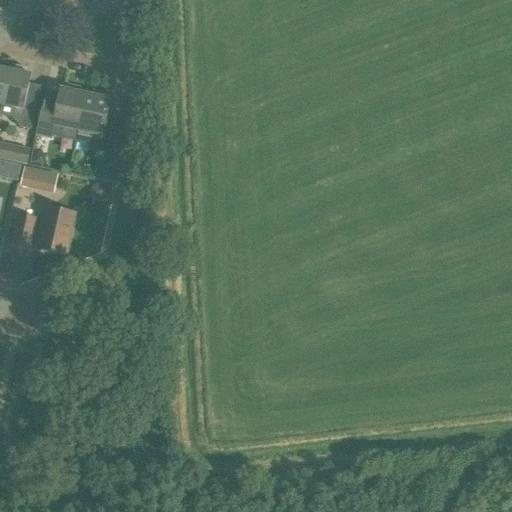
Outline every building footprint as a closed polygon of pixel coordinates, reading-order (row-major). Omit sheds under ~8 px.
[(9,70),(1,105),(14,108),(11,118),(19,127),(31,130),(36,106),(24,103),(31,74),(29,74),(27,68),(16,66),(11,70),(9,70)] [(0,104),(1,105),(9,70),(0,67),(0,104)] [(75,141),(85,94),(81,93),(80,88),(68,85),(64,90),(61,89),(56,112),(41,109),(36,133),(60,138),(75,141)] [(85,94),(75,141),(90,145),(114,150),(119,126),(105,123),(110,100),(107,99),(105,93),(93,90),(89,95),(85,94)] [(44,160),(40,154),(35,153),(32,163),(43,166),(44,160)] [(102,184),(96,185),(92,190),(93,196),(99,200),(105,199),(108,194),(107,188),(102,184)] [(65,255),(74,214),(47,208),(43,224),(36,223),(37,218),(18,213),(9,252),(28,257),(32,237),(40,239),(37,249),(65,255)]
